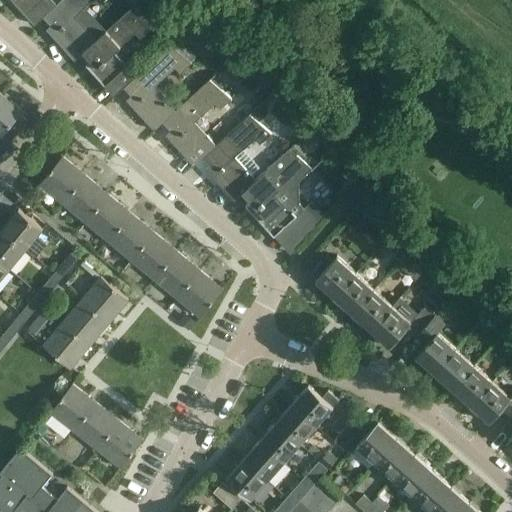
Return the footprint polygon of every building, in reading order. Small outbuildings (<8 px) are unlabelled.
[(57,4),(56,4),(52,0),(13,0),(35,24),(44,16),(57,4)] [(97,39),(96,39),(76,16),(93,0),(97,0),(101,4),(104,0),(60,0),(56,4),(57,4),(44,16),(51,24),(47,28),(75,60),(84,52),(97,39)] [(137,74),(116,51),(121,46),(134,34),(140,39),(153,27),(152,26),(154,25),(135,4),(96,39),(97,39),(84,52),(91,60),(87,64),(115,95),(124,87),(124,86),(137,74)] [(177,109),(176,109),(155,86),(175,68),(180,73),(192,62),(171,43),(137,74),(124,86),(124,87),(131,95),(127,99),(155,130),(164,122),(163,121),(177,109)] [(219,74),(217,76),(226,86),(229,84),(242,72),(232,62),(219,74)] [(203,157),(216,144),(196,121),(215,103),(220,108),(233,97),(226,91),(211,78),(176,109),(177,109),(163,121),(164,122),(171,130),(167,134),(195,165),(203,157)] [(0,95),(0,148),(3,151),(28,120),(19,112),(22,109),(2,93),(0,95)] [(261,104),(252,114),(260,121),(268,111),(261,104)] [(256,180),(256,179),(235,156),(255,138),(260,143),(272,132),(260,121),(252,114),(251,113),(216,144),(203,157),(211,165),(206,169),(234,200),(243,192),(256,180)] [(322,118),(311,130),(340,158),(351,147),(322,118)] [(243,192),(251,200),(246,204),(274,236),(304,208),(299,202),(298,180),(312,167),(291,148),(256,179),(256,180),(243,192)] [(62,201),(86,175),(63,155),(40,183),(62,201)] [(85,221),(109,194),(86,175),(62,201),(85,221)] [(108,239),(131,212),(109,194),(85,221),(108,239)] [(3,228),(26,247),(42,228),(19,208),(3,228)] [(130,258),(155,232),(131,212),(108,239),(130,258)] [(0,260),(9,268),(26,247),(3,228),(0,231),(0,260)] [(379,247),(387,238),(378,230),(370,239),(379,247)] [(156,279),(179,252),(155,232),(130,258),(156,279)] [(387,238),(379,247),(388,255),(396,246),(387,238)] [(55,272),(62,277),(78,258),(72,252),(55,272)] [(178,297),(203,271),(179,252),(156,279),(178,297)] [(351,277),(356,272),(337,255),(315,280),(334,297),(351,277)] [(0,278),(9,268),(0,260),(0,278)] [(416,279),(423,271),(413,262),(406,271),(416,279)] [(203,271),(178,297),(200,316),(223,288),(203,271)] [(45,297),(62,277),(55,272),(38,292),(45,297)] [(369,293),(374,288),(356,272),(351,277),(334,297),(352,313),(369,293)] [(82,299),(110,322),(129,299),(101,276),(82,299)] [(387,310),(392,304),(374,288),(369,293),(352,313),(370,329),(387,310)] [(28,318),(45,297),(38,292),(22,312),(28,318)] [(90,344),(110,322),(82,299),(63,321),(90,344)] [(434,316),(436,314),(426,305),(411,321),(392,304),(387,310),(370,329),(389,346),(405,328),(415,336),(416,335),(434,316)] [(13,336),(28,318),(22,312),(6,330),(13,336)] [(41,313),(37,318),(44,324),(49,319),(41,313)] [(186,313),(178,321),(189,330),(196,322),(186,313)] [(445,360),(456,347),(437,331),(446,323),(436,314),(434,316),(416,335),(415,336),(425,345),(415,356),(417,357),(416,361),(422,366),(426,366),(434,372),(445,360)] [(71,368),(90,344),(63,321),(43,344),(71,368)] [(491,346),(499,337),(490,329),(481,338),(491,346)] [(0,351),(13,336),(6,330),(0,337),(0,351)] [(499,337),(491,346),(500,354),(508,345),(499,337)] [(463,377),(474,363),(456,347),(445,360),(434,372),(452,389),(463,377)] [(481,393),(493,380),(474,363),(463,377),(452,389),(470,405),(481,393)] [(511,394),(511,396),(493,380),(481,393),(470,405),(489,421),(499,411),(509,419),(511,415),(511,394)] [(75,430),(97,402),(73,383),(51,411),(75,430)] [(292,402),(317,424),(339,399),(328,389),(322,396),(308,384),(292,402)] [(75,430),(97,448),(120,420),(97,402),(75,430)] [(301,442),(317,424),(292,402),(276,421),(301,442)] [(120,420),(97,448),(121,466),(143,438),(120,420)] [(375,462),(397,436),(378,420),(356,445),(375,462)] [(284,461),(301,442),(276,421),(259,439),(284,461)] [(43,422),(38,429),(44,434),(49,426),(43,422)] [(345,449),(361,431),(351,422),(334,440),(345,449)] [(393,478),(416,453),(397,436),(375,462),(393,478)] [(268,479),(284,461),(259,439),(243,457),(268,479)] [(313,444),(308,449),(319,459),(324,453),(313,444)] [(57,498),(42,486),(53,473),(20,446),(0,470),(0,472),(3,475),(0,477),(0,511),(99,511),(68,486),(57,498)] [(328,450),(319,461),(328,468),(328,469),(338,458),(328,450)] [(412,494),(434,469),(416,453),(393,478),(412,494)] [(251,498),(268,479),(243,457),(227,476),(251,498)] [(319,461),(314,466),(323,473),(325,472),(328,468),(319,461)] [(430,510),(452,485),(434,469),(412,494),(430,510)] [(313,486),(333,504),(344,491),(325,472),(323,473),(312,485),(313,486)] [(303,478),(298,484),(306,492),(307,491),(311,487),(312,485),(303,478)] [(232,508),(242,497),(223,480),(213,491),(232,508)] [(311,487),(307,491),(328,509),(333,505),(333,504),(313,486),(312,485),(311,487)] [(431,511),(461,511),(470,502),(452,485),(430,510),(431,511)] [(97,487),(89,497),(100,505),(107,495),(97,487)] [(306,492),(300,500),(313,511),(326,511),(328,509),(307,491),(306,492)] [(365,510),(372,502),(363,494),(356,502),(365,510)] [(287,496),(280,504),(289,511),(292,509),(296,504),(287,496)] [(296,504),(292,509),(295,511),(313,511),(300,500),(296,504)] [(372,502),(365,510),(367,511),(379,511),(381,510),(372,502)] [(481,511),(470,502),(461,511),(481,511)]
